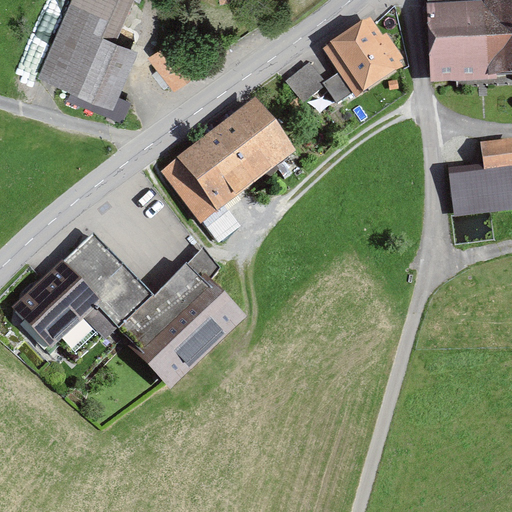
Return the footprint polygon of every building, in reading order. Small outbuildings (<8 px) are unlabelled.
[(96,38),(112,0),(69,0),(39,75),(107,103),(128,52),(96,38)] [(511,8),(428,13),(431,70),(511,65),(511,8)] [(326,47),(343,71),(324,84),(338,104),(401,62),(386,38),(379,43),(369,28),(356,36),(352,30),(326,47)] [(192,70),(171,42),(151,58),(171,85),(192,70)] [(309,64),(286,82),(302,101),(324,84),(309,64)] [(215,202),(284,151),(251,107),(164,173),(202,223),(220,209),(215,202)] [(458,202),(511,195),(511,146),(487,150),(490,172),(455,177),(458,202)] [(94,239),(64,268),(100,307),(60,346),(75,362),(115,326),(138,351),(207,287),(220,272),(204,252),(152,301),(94,239)] [(49,356),(60,346),(100,307),(64,268),(17,311),(26,320),(21,325),(49,356)] [(237,319),(207,287),(138,351),(168,384),(237,319)]
